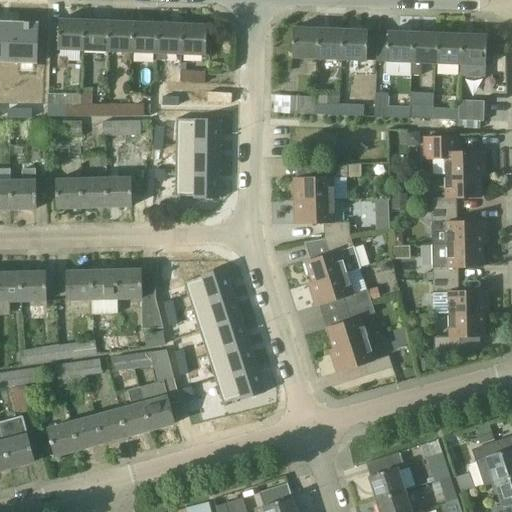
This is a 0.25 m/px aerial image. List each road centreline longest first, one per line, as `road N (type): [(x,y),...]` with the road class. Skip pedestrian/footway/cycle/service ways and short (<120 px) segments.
road 1 (residential): [(249,235),(0,242)]
road 2 (residential): [(249,235),(253,0)]
road 3 (residential): [(312,430),(97,487)]
road 4 (residential): [(511,375),(312,430)]
road 5 (residential): [(312,430),(249,235)]
